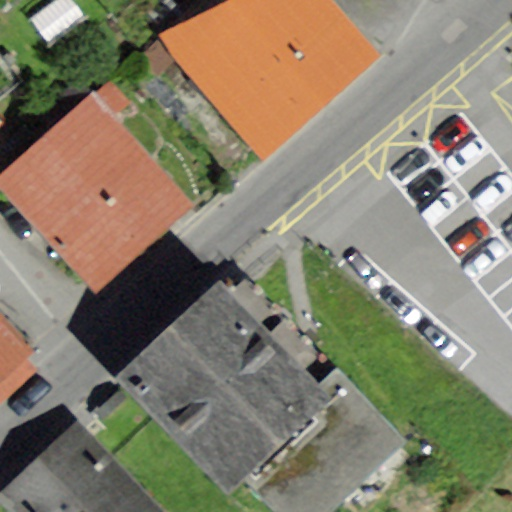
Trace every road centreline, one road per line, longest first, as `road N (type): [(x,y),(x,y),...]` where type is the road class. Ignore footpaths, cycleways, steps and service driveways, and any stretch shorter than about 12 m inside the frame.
road 1 (tertiary): [(488,0),(90,353)]
road 2 (residential): [(0,246),(90,353)]
